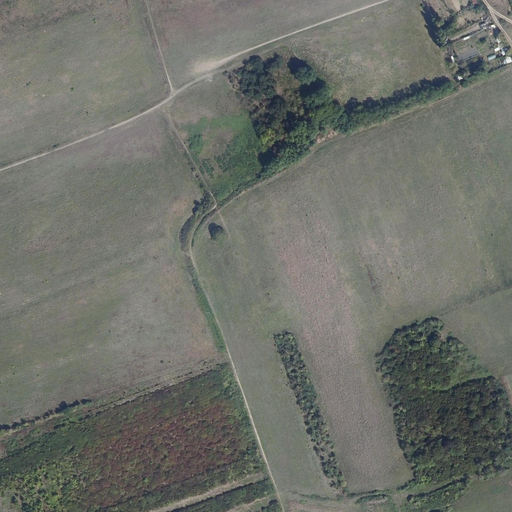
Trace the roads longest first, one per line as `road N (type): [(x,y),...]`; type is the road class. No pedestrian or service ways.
road 1 (track): [(418,0),(295,40),(122,124),(0,171)]
road 2 (track): [(283,511),(191,253),(190,238),(215,202),(160,105)]
